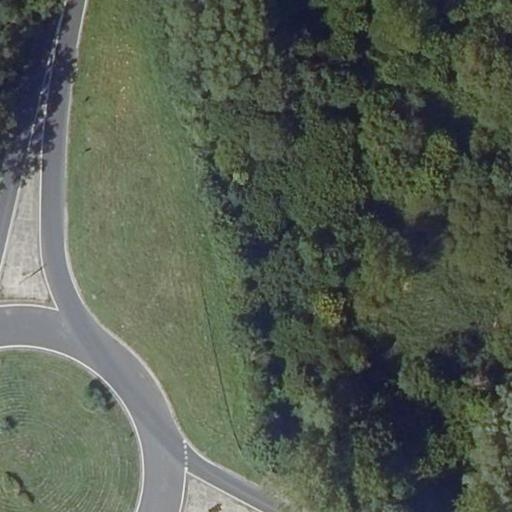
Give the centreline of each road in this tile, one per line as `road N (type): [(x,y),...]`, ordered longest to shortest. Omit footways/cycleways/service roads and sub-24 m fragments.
road 1 (primary): [(102,356),(60,278),(55,239),(56,139),(78,0)]
road 2 (primary): [(62,0),(0,242)]
road 3 (primary): [(276,511),(210,477),(159,437)]
